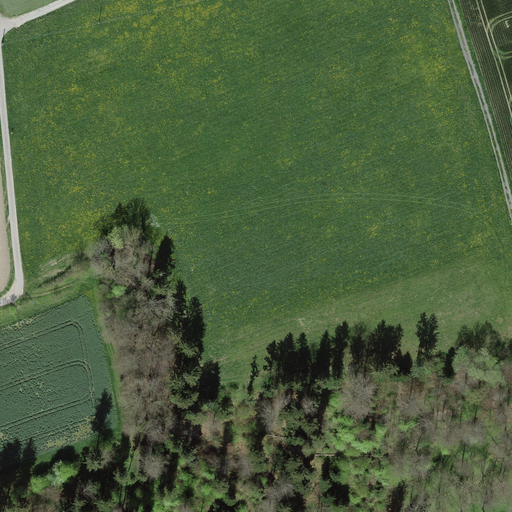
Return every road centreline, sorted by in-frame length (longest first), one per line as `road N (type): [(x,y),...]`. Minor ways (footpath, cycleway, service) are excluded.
road 1 (track): [(0,301),(19,289),(0,68)]
road 2 (track): [(511,196),(452,0)]
